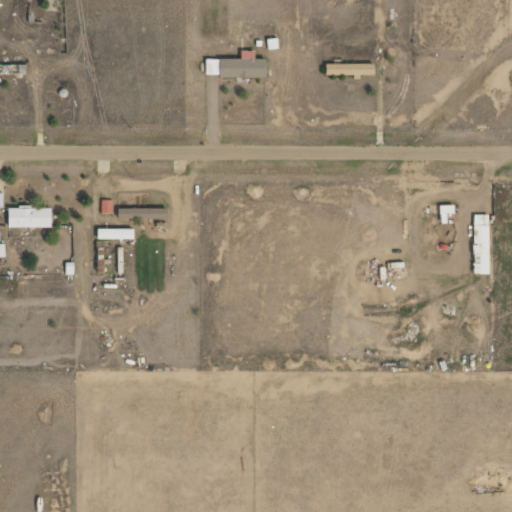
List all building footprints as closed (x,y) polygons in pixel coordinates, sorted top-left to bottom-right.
[(204,60),(204,77),(265,78),(265,60),(252,59),(252,52),(238,52),(238,60),(204,60)] [(371,65),(323,64),(323,77),(358,77),(358,75),(371,76),(371,65)] [(114,200),(102,200),(102,213),(114,213),(114,200)] [(452,214),(452,206),(437,206),(438,225),(445,224),(444,214),(452,214)] [(11,227),(54,228),(54,208),(11,207),(11,227)] [(169,219),(169,209),(120,208),(120,217),(169,219)] [(471,215),(471,275),(486,275),(486,215),(471,215)] [(100,239),(136,239),(136,229),(100,228),(100,239)]
